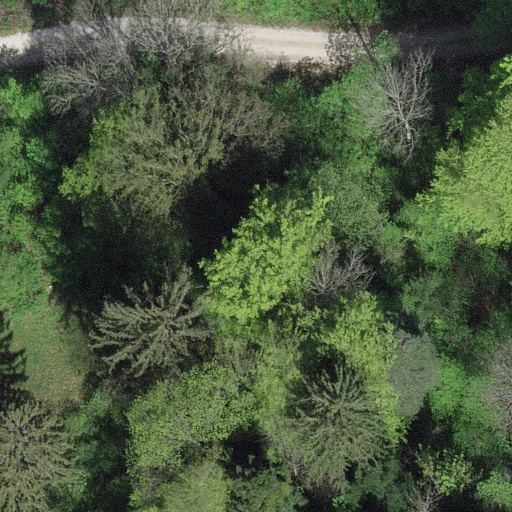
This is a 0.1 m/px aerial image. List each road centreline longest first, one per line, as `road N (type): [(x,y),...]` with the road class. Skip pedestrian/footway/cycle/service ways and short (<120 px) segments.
road 1 (track): [(105,511),(413,233),(511,159)]
road 2 (track): [(0,56),(137,35),(437,48),(511,37)]
